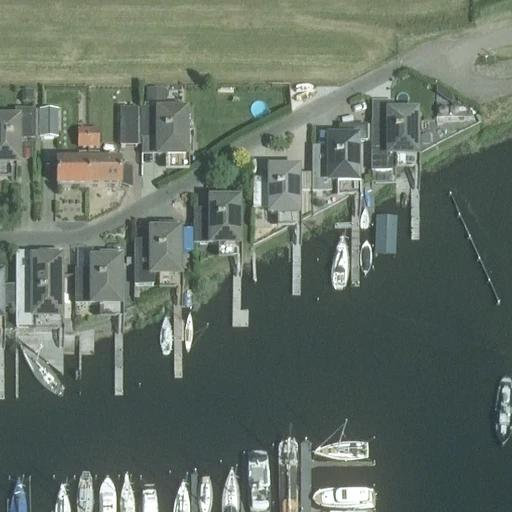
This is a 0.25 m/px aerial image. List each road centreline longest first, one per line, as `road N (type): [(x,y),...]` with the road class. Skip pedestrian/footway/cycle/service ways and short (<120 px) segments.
road 1 (residential): [(0,239),(79,238),(377,78)]
road 2 (unclassified): [(511,87),(471,90),(447,58),(511,35)]
